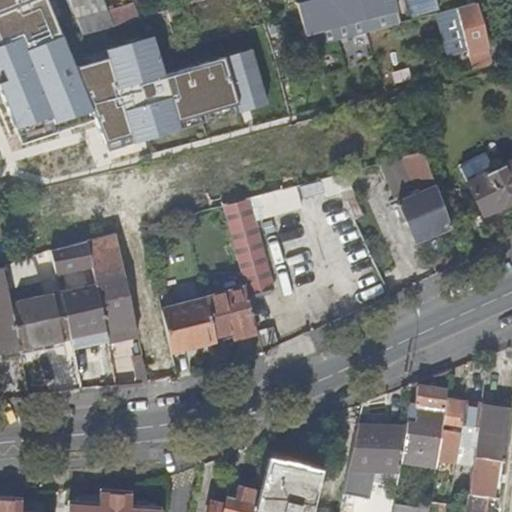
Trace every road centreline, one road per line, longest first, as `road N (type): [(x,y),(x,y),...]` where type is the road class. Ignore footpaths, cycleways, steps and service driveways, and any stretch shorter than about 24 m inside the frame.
road 1 (secondary): [(503,297),(259,403),(137,428),(0,442)]
road 2 (unknown): [(169,423),(122,241)]
